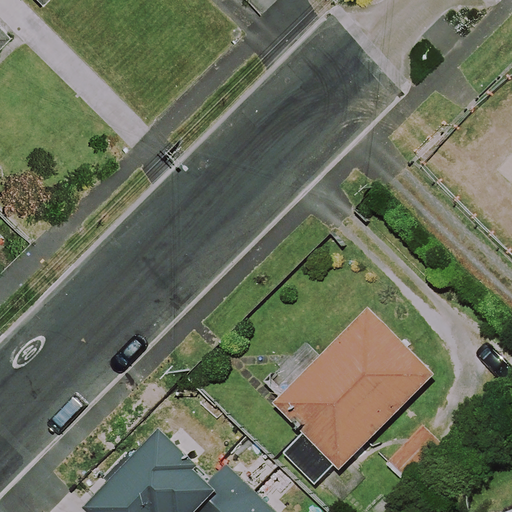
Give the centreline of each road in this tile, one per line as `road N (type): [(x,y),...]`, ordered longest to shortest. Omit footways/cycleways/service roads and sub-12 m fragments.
road 1 (residential): [(421,0),(0,418)]
road 2 (unknown): [(315,105),(511,306)]
